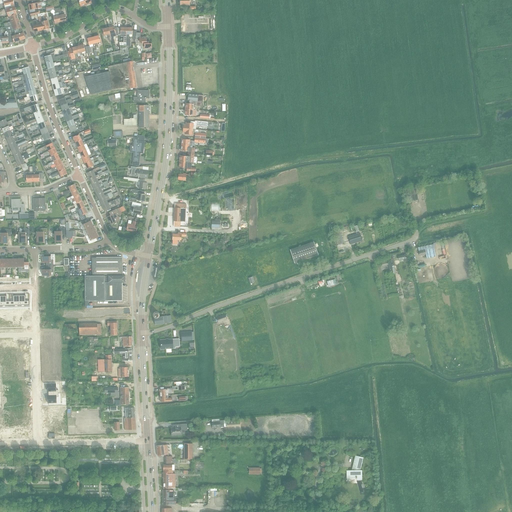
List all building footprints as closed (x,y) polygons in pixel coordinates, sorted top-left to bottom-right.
[(6,9),(8,17),(17,14),(15,6),(6,9)] [(41,17),(44,30),(49,29),(47,20),(45,21),(44,18),(49,17),(47,12),(50,12),(50,10),(54,9),(53,6),(46,8),(47,11),(47,12),(44,13),(40,14),(41,17)] [(60,8),(58,9),(61,22),(66,21),(65,14),(61,15),(60,8)] [(5,27),(6,27),(19,22),(17,14),(8,17),(9,17),(11,22),(4,25),(5,27)] [(39,22),(37,23),(37,20),(32,21),(33,26),(34,32),(43,30),(44,30),(41,17),(38,17),(39,22)] [(19,22),(6,27),(7,32),(11,31),(14,30),(21,28),(19,22)] [(114,27),(108,28),(112,41),(114,41),(112,34),(115,33),(116,36),(118,35),(118,28),(117,28),(115,28),(114,27)] [(11,31),(7,32),(8,33),(8,43),(9,43),(14,42),(25,39),(21,28),(14,30),(15,35),(11,37),(11,31)] [(112,41),(108,28),(102,30),(104,36),(108,35),(109,42),(112,41)] [(120,28),(118,28),(118,35),(121,35),(121,36),(124,36),(124,38),(124,42),(124,43),(126,43),(126,45),(127,43),(127,34),(127,28),(120,28)] [(147,49),(152,48),(151,44),(147,44),(146,37),(140,37),(140,33),(136,33),(136,36),(135,36),(136,45),(139,45),(139,47),(142,47),(142,50),(147,50),(147,49)] [(98,56),(97,51),(93,37),(87,39),(89,45),(93,44),(94,51),(95,57),(98,56)] [(84,45),(78,46),(81,60),(83,59),(82,52),(85,51),(86,54),(89,53),(87,47),(84,47),(84,45)] [(75,59),(74,54),(77,53),(79,60),(81,60),(78,46),(72,48),(73,50),(69,51),(71,60),(75,59)] [(45,57),(46,62),(53,61),(64,58),(63,55),(55,57),(54,51),(47,53),(48,56),(45,57)] [(109,66),(109,71),(112,90),(127,88),(126,84),(125,85),(123,72),(135,70),(133,61),(109,66)] [(23,72),(24,74),(30,72),(29,67),(19,69),(18,66),(10,68),(11,72),(16,71),(17,72),(20,72),(20,73),(23,72)] [(4,67),(0,67),(0,77),(3,77),(3,79),(5,80),(8,79),(8,80),(7,73),(4,73),(4,67)] [(137,88),(135,70),(123,72),(125,85),(126,84),(127,88),(127,89),(137,88)] [(112,90),(109,71),(85,77),(91,94),(112,90)] [(21,77),(22,80),(25,80),(32,78),(30,72),(24,74),(18,76),(18,78),(21,77)] [(63,87),(54,90),(55,96),(65,93),(64,91),(63,87),(66,87),(66,86),(63,87)] [(150,97),(150,95),(149,95),(149,91),(138,91),(138,98),(134,98),(134,102),(145,102),(145,98),(149,98),(149,97),(150,97)] [(36,94),(30,96),(30,97),(19,99),(20,102),(31,100),(31,102),(38,100),(36,94)] [(186,103),(185,109),(197,110),(198,106),(202,106),(202,102),(203,102),(203,95),(188,94),(188,101),(189,101),(189,103),(186,103)] [(67,103),(61,105),(63,111),(69,109),(75,106),(74,105),(71,106),(70,105),(68,106),(67,103),(72,101),(67,103)] [(37,104),(31,106),(24,109),(25,111),(25,112),(29,110),(30,112),(33,111),(34,113),(40,111),(37,104)] [(150,109),(150,106),(149,106),(149,105),(140,105),(139,127),(149,127),(149,109),(150,109)] [(69,109),(63,111),(65,116),(77,112),(76,110),(73,111),(72,110),(70,111),(69,109),(75,106),(69,109)] [(77,112),(65,116),(67,122),(73,119),(79,117),(80,117),(79,114),(78,114),(72,117),(71,114),(74,113),(77,112)] [(30,121),(26,122),(25,123),(26,126),(31,124),(37,122),(38,124),(44,122),(42,116),(36,119),(30,121)] [(73,119),(67,122),(69,127),(75,125),(77,124),(81,122),(80,120),(74,122),(73,119),(79,117),(73,119)] [(0,121),(0,123),(2,128),(8,125),(12,123),(11,120),(7,122),(5,119),(0,121)] [(184,124),(183,128),(196,129),(196,125),(207,126),(208,122),(195,121),(195,122),(190,121),(190,123),(186,123),(186,125),(184,124)] [(8,125),(2,128),(4,133),(10,130),(9,128),(15,125),(15,123),(13,123),(12,123),(8,125)] [(75,125),(69,127),(71,132),(77,130),(78,132),(80,131),(84,130),(83,129),(82,126),(79,127),(78,124),(77,124),(75,125)] [(10,130),(4,133),(6,139),(19,133),(18,131),(12,134),(10,130)] [(19,133),(6,139),(9,144),(15,141),(18,140),(17,137),(22,135),(21,132),(19,133)] [(48,132),(42,135),(34,138),(35,141),(43,138),(44,140),(50,138),(48,132)] [(73,137),(76,142),(82,140),(84,139),(83,136),(80,137),(79,134),(73,137)] [(134,134),(127,134),(127,139),(134,138),(133,146),(131,146),(130,152),(134,152),(133,161),(139,161),(140,153),(143,153),(144,142),(144,139),(144,137),(138,136),(138,134),(134,134)] [(15,141),(9,144),(11,150),(27,143),(26,140),(16,145),(15,142),(18,141),(18,140),(15,141)] [(27,143),(11,150),(13,155),(20,152),(23,151),(21,148),(29,145),(28,143),(27,143)] [(48,148),(49,151),(55,148),(52,143),(49,144),(46,146),(37,150),(39,152),(48,148)] [(190,145),(182,145),(181,151),(189,151),(189,154),(194,154),(195,148),(193,148),(193,146),(192,146),(190,145)] [(55,148),(49,151),(43,154),(44,156),(50,154),(51,156),(57,153),(55,148)] [(86,150),(80,153),(83,158),(89,155),(86,150)] [(20,152),(13,155),(16,161),(32,154),(31,152),(28,153),(21,156),(20,153),(23,152),(23,151),(20,152)] [(57,153),(51,156),(46,159),(47,162),(53,159),(54,161),(60,158),(57,153)] [(32,154),(16,161),(18,166),(21,165),(22,169),(27,166),(26,163),(24,163),(23,160),(29,158),(29,156),(32,154)] [(180,156),(180,161),(193,163),(194,157),(197,157),(197,154),(194,154),(189,154),(189,156),(180,156)] [(60,158),(54,161),(48,164),(49,167),(55,164),(56,166),(62,163),(60,158)] [(91,161),(85,163),(87,169),(93,166),(91,161)] [(183,170),(183,168),(187,168),(187,171),(196,172),(196,168),(191,168),(192,163),(193,163),(180,161),(179,168),(180,168),(180,169),(180,170),(183,170)] [(62,163),(56,166),(51,169),(52,172),(58,169),(59,171),(65,169),(62,163)] [(33,171),(33,175),(33,182),(40,182),(40,179),(43,179),(43,173),(39,173),(39,174),(36,175),(36,171),(35,166),(29,167),(30,172),(33,171)] [(143,167),(136,167),(131,167),(131,169),(132,170),(131,175),(141,177),(141,178),(148,179),(148,171),(143,170),(143,167)] [(65,169),(59,171),(59,172),(51,175),(52,178),(60,174),(61,177),(67,174),(65,169)] [(87,173),(90,179),(96,176),(93,170),(87,173)] [(96,176),(90,179),(92,184),(98,181),(97,178),(105,174),(104,172),(102,173),(98,175),(96,176)] [(124,179),(128,180),(128,181),(139,182),(138,185),(140,185),(139,189),(146,189),(147,183),(139,182),(139,179),(124,177),(124,179)] [(98,181),(92,184),(94,189),(100,187),(103,185),(102,183),(101,180),(98,181)] [(65,196),(71,193),(77,190),(74,184),(68,187),(70,190),(64,193),(65,196)] [(100,187),(94,189),(97,195),(103,192),(100,187)] [(67,199),(68,201),(74,198),(79,195),(77,190),(71,193),(73,196),(71,197),(67,199)] [(136,190),(135,192),(134,192),(134,193),(139,194),(138,200),(144,202),(145,195),(144,194),(145,192),(136,190)] [(103,192),(97,195),(99,200),(105,198),(108,196),(113,194),(114,193),(114,192),(112,192),(104,195),(103,192)] [(74,198),(68,201),(66,202),(67,204),(73,201),(75,200),(76,204),(82,201),(79,195),(74,198)] [(34,211),(45,211),(45,206),(45,198),(34,199),(34,211)] [(105,198),(99,200),(102,206),(108,203),(105,198)] [(21,212),(25,212),(24,204),(21,204),(21,199),(11,200),(12,208),(21,207),(21,212)] [(108,203),(102,206),(105,212),(111,209),(109,206),(116,203),(114,200),(108,203)] [(71,210),(72,213),(85,207),(82,201),(76,204),(78,207),(71,210)] [(141,204),(136,203),(129,202),(129,204),(132,204),(132,207),(134,207),(133,213),(141,214),(142,214),(142,211),(142,208),(140,208),(141,204)] [(174,217),(174,227),(180,227),(181,222),(185,222),(186,204),(175,204),(174,213),(176,213),(176,217),(174,217)] [(85,207),(72,213),(73,215),(77,213),(81,221),(87,218),(85,214),(87,213),(85,207)] [(111,215),(107,217),(110,224),(120,220),(120,219),(120,217),(118,217),(115,210),(109,212),(111,215)] [(87,219),(81,222),(82,225),(83,224),(85,230),(93,226),(91,221),(89,222),(87,219)] [(137,222),(133,221),(132,225),(128,224),(127,230),(136,232),(138,226),(137,225),(137,222)] [(93,226),(85,230),(88,235),(96,232),(93,226)] [(37,242),(44,242),(44,235),(47,235),(47,228),(40,229),(39,232),(37,232),(37,234),(36,234),(35,238),(37,239),(37,242)] [(55,238),(55,242),(62,241),(62,235),(65,235),(65,228),(58,228),(57,231),(55,231),(55,234),(54,234),(53,238),(55,238)] [(1,243),(8,243),(8,236),(11,236),(11,229),(4,230),(3,233),(1,233),(1,235),(0,235),(0,236),(0,239),(1,240),(1,243)] [(19,243),(26,242),(26,236),(29,236),(29,229),(22,229),(21,232),(19,233),(19,235),(18,235),(17,239),(19,239),(19,243)] [(338,245),(344,243),(339,229),(333,231),(338,245)] [(98,237),(96,232),(88,235),(90,241),(98,237)] [(172,240),(172,244),(178,244),(178,240),(182,240),(182,237),(186,237),(187,233),(178,233),(178,234),(173,234),(172,240)] [(350,244),(362,241),(360,233),(348,237),(350,244)] [(294,263),(318,255),(314,242),(290,250),(294,263)] [(433,245),(424,246),(418,247),(420,256),(426,255),(427,259),(436,256),(433,245)] [(46,263),(46,266),(53,266),(53,260),(51,260),(51,256),(42,256),(42,263),(46,263)] [(24,258),(18,259),(18,267),(21,267),(22,269),(29,269),(29,262),(24,262),(24,258)] [(122,258),(92,258),(92,276),(85,276),(85,301),(122,301),(122,282),(125,282),(125,275),(122,275),(122,258)] [(53,266),(46,266),(46,270),(42,270),(43,276),(52,276),(51,272),(54,272),(53,266)] [(13,301),(10,301),(10,306),(19,305),(19,295),(13,295),(13,301)] [(25,295),(19,295),(19,305),(29,305),(29,300),(26,300),(25,295)] [(6,296),(0,296),(1,306),(10,306),(10,301),(7,301),(6,296)] [(175,307),(169,309),(173,320),(179,318),(175,307)] [(168,323),(167,316),(160,317),(160,316),(160,315),(160,314),(160,313),(159,313),(159,312),(158,312),(157,312),(157,311),(156,312),(155,312),(154,312),(153,313),(153,314),(153,315),(153,316),(153,317),(154,318),(155,325),(168,323)] [(225,314),(217,317),(219,323),(227,320),(225,314)] [(111,326),(111,329),(117,329),(117,323),(117,321),(107,321),(107,326),(109,326),(111,326)] [(70,330),(76,330),(76,324),(66,324),(66,333),(70,332),(70,330)] [(79,335),(102,335),(102,324),(97,324),(79,324),(79,335)] [(185,332),(181,333),(182,341),(186,340),(194,340),(194,332),(185,332)] [(131,346),(132,346),(132,337),(123,337),(123,346),(123,348),(131,348),(131,346)] [(179,346),(179,339),(160,340),(161,349),(175,348),(175,347),(179,346)] [(15,343),(11,344),(11,353),(13,353),(23,353),(23,351),(24,351),(24,348),(24,343),(15,343)] [(132,349),(125,349),(114,349),(114,353),(125,353),(125,357),(123,357),(124,361),(132,361),(132,349)] [(23,353),(13,353),(13,362),(15,362),(24,362),(24,357),(24,355),(23,355),(23,353)] [(98,362),(98,372),(112,372),(112,358),(112,355),(106,355),(106,359),(104,359),(104,362),(98,362)] [(120,367),(120,369),(119,368),(119,377),(129,377),(129,367),(120,367)] [(16,370),(14,370),(14,379),(24,379),(24,377),(25,377),(25,374),(25,369),(16,370)] [(14,379),(10,379),(10,383),(14,383),(14,389),(16,389),(25,388),(25,383),(25,381),(24,381),(24,379),(14,379)] [(56,384),(47,384),(47,391),(48,391),(48,393),(58,393),(58,390),(56,390),(56,384)] [(121,400),(116,400),(116,406),(121,406),(121,404),(129,404),(129,387),(120,387),(121,400)] [(16,400),(14,400),(15,403),(25,403),(24,398),(25,398),(25,393),(16,394),(16,400)] [(48,396),(47,396),(48,403),(57,403),(56,397),(58,397),(58,393),(48,393),(48,396)] [(25,403),(15,403),(15,407),(17,407),(17,413),(26,412),(26,407),(25,407),(25,403)] [(125,408),(126,412),(126,418),(124,418),(125,430),(136,430),(135,408),(125,408)] [(179,428),(171,428),(172,435),(181,434),(181,430),(187,430),(187,424),(178,424),(179,428)] [(184,459),(192,459),(192,443),(184,443),(184,459)] [(158,456),(165,455),(164,445),(156,446),(158,456)] [(356,480),(362,480),(362,470),(360,470),(363,458),(355,456),(353,467),(354,467),(353,470),(347,470),(347,478),(356,478),(356,480)] [(176,473),(172,473),(172,471),(164,470),(164,477),(164,482),(164,489),(172,488),(172,482),(176,482),(176,473)] [(172,488),(164,489),(164,504),(176,504),(176,499),(173,499),(173,490),(172,490),(172,488)]
